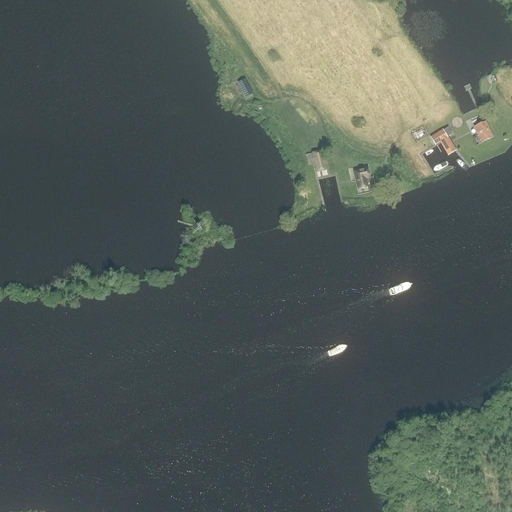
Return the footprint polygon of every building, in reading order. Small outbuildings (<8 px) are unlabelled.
[(243,90),(249,87),(245,79),(239,83),(243,90)] [(482,123),(481,121),(476,123),(477,124),(474,125),(475,127),(474,127),(477,135),(480,134),(483,142),(491,138),(484,122),(482,123)] [(449,155),(455,151),(447,138),(443,131),(431,138),(435,145),(441,142),(441,143),(449,155)] [(313,153),(318,172),(326,170),(322,151),(313,153)] [(359,191),(368,189),(366,180),(371,179),(368,168),(354,171),(359,191)]
